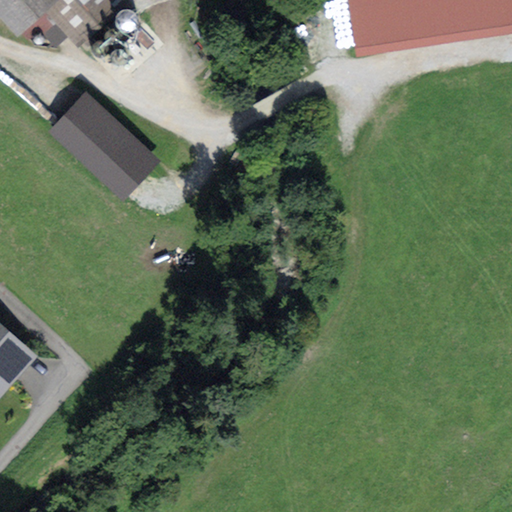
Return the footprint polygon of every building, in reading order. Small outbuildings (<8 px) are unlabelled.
[(130,1),(128,0),(0,0),(0,14),(21,38),(38,23),(54,41),(67,29),(82,45),(130,1)] [(511,34),(511,0),(354,0),(363,57),(511,34)] [(126,44),(133,45),(139,43),(142,37),(142,31),(137,26),(131,24),(125,27),(122,32),(122,39),(126,44)] [(118,72),(124,74),(129,71),(132,66),(131,60),(126,57),(120,58),(116,62),(115,67),(118,72)] [(138,190),(175,149),(99,81),(62,121),(138,190)] [(0,399),(2,402),(46,353),(0,311),(0,399)]
